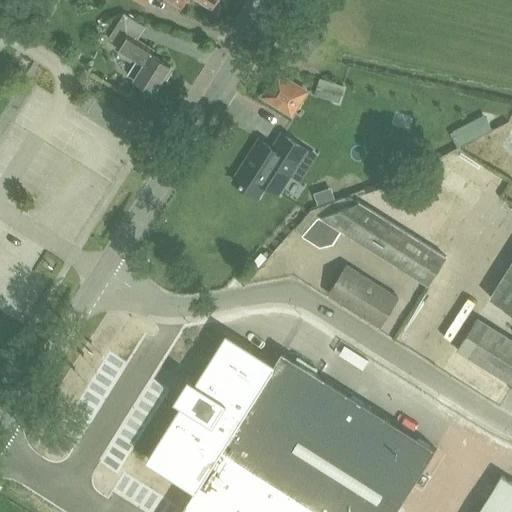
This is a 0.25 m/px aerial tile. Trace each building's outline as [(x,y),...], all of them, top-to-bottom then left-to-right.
[(136,43),(146,27),(125,12),(109,38),(119,44),(116,48),(137,61),(128,74),(135,78),(134,79),(155,92),(171,65),(136,43)] [(312,52),(321,36),(305,26),(296,42),(312,52)] [(51,32),(42,28),(38,34),(46,40),(51,32)] [(291,113),(306,90),(278,72),(263,95),(291,113)] [(340,102),(343,93),(343,91),(320,84),(316,94),(340,102)] [(493,130),(490,126),(485,116),(475,122),(458,130),(466,144),(493,130)] [(312,152),(288,137),(279,152),(261,140),(235,181),(259,196),(266,184),(279,192),(296,164),(302,168),(312,152)] [(447,256),(360,202),(317,217),(302,235),(320,246),(333,243),(342,229),(430,284),(447,256)] [(255,261),(261,266),(269,257),(263,252),(255,261)] [(511,310),(511,261),(490,297),(511,310)] [(380,325),(398,296),(347,264),(329,293),(380,325)] [(511,384),(511,337),(477,316),(456,349),(511,384)] [(306,327),(331,340),(335,332),(310,318),(306,327)] [(275,362),(227,332),(146,459),(195,489),(183,507),(190,511),(395,511),(436,448),(283,351),(275,362)] [(110,361),(98,384),(115,392),(126,369),(110,361)] [(478,511),(511,511),(511,480),(503,474),(478,511)]
